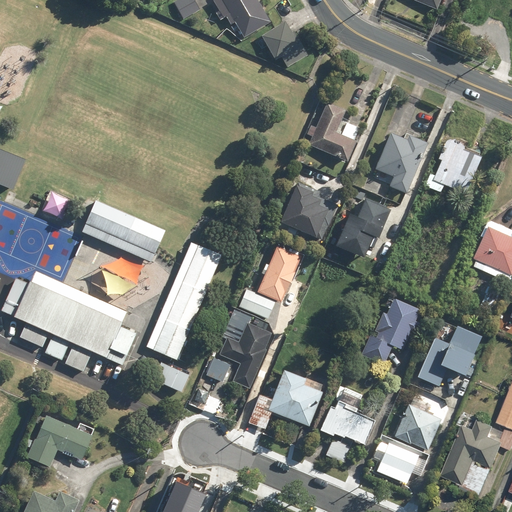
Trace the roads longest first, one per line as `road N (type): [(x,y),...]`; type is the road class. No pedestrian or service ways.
road 1 (tertiary): [(328,0),(372,41),(511,101)]
road 2 (residential): [(200,443),(364,511)]
